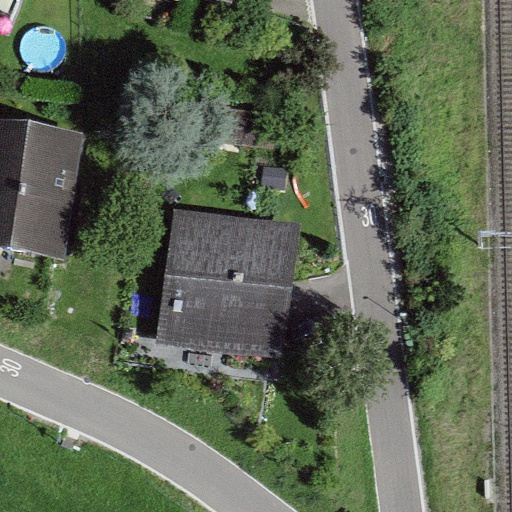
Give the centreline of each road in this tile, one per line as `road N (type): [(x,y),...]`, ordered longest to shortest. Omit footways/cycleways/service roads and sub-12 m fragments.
road 1 (residential): [(338,0),(404,511)]
road 2 (residential): [(255,511),(175,451),(0,370)]
